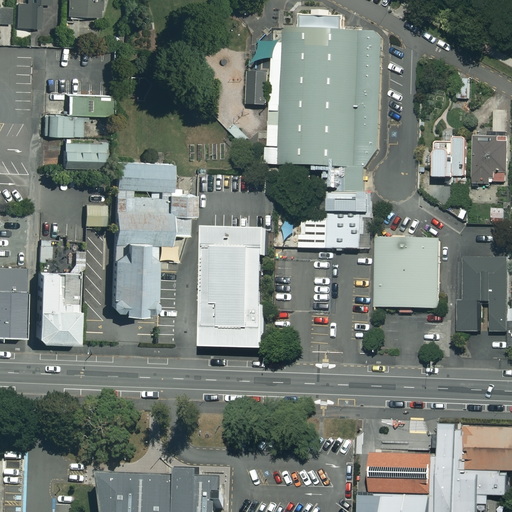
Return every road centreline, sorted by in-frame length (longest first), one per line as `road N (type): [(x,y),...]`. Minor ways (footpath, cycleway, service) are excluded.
road 1 (tertiary): [(511,392),(0,371)]
road 2 (unclassified): [(412,36),(408,158),(393,182)]
